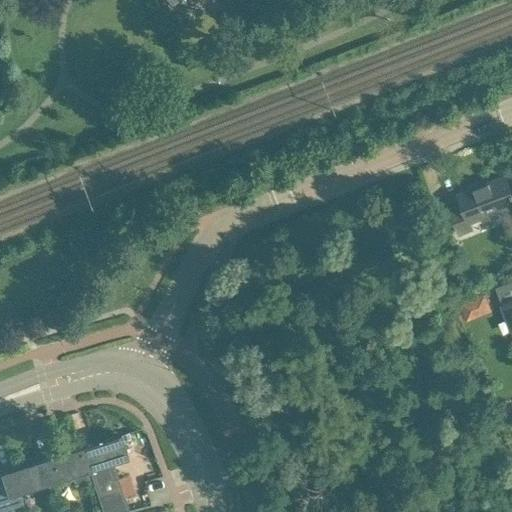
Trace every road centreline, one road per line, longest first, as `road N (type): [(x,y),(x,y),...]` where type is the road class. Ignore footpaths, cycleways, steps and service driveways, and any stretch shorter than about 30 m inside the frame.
road 1 (residential): [(157,340),(197,257),(231,218),(511,107)]
road 2 (unclassified): [(0,401),(133,363),(157,340)]
